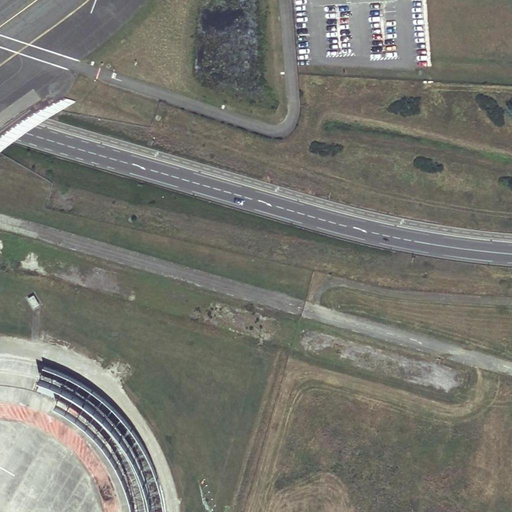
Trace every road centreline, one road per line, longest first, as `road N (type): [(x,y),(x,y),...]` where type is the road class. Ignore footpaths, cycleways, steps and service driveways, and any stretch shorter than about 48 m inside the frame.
road 1 (secondary): [(511,253),(357,229),(0,126)]
road 2 (track): [(163,124),(351,187),(511,216)]
